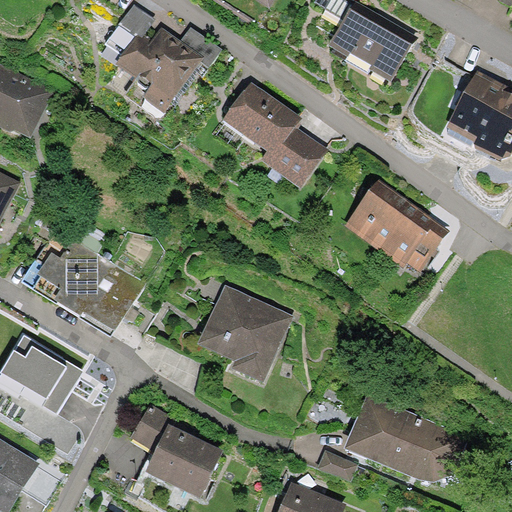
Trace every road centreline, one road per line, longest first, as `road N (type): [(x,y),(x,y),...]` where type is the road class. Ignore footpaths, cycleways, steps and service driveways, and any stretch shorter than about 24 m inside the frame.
road 1 (residential): [(167,0),(511,245)]
road 2 (residential): [(0,289),(128,364),(58,511)]
